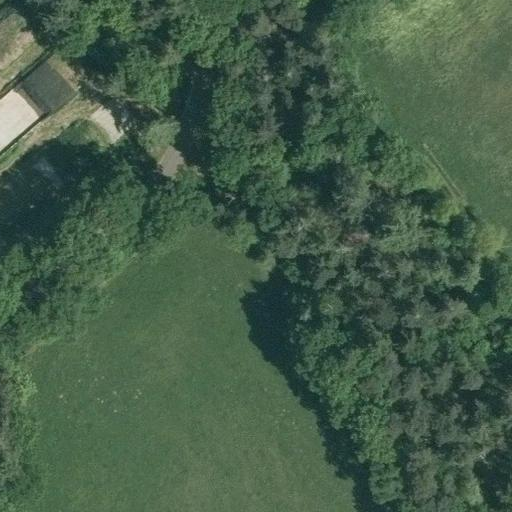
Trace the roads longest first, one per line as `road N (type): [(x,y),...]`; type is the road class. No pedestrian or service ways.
road 1 (tertiary): [(0,312),(139,207),(174,162),(203,60),(206,0)]
road 2 (track): [(499,258),(382,107),(183,140)]
